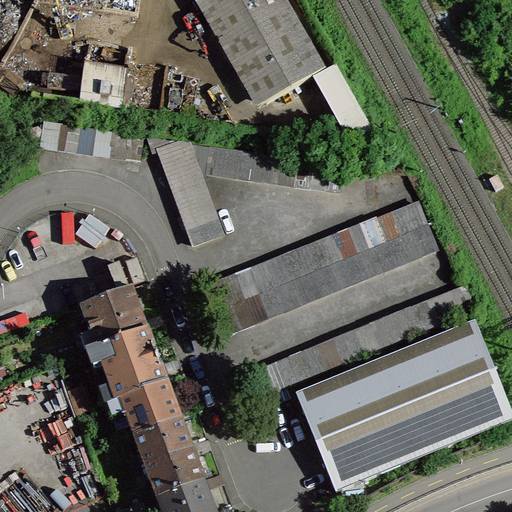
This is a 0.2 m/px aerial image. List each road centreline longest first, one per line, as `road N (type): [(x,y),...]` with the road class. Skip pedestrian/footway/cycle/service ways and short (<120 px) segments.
road 1 (residential): [(0,225),(47,190),(105,197),(145,225),(235,456),(269,480)]
road 2 (unknown): [(203,368),(435,279)]
